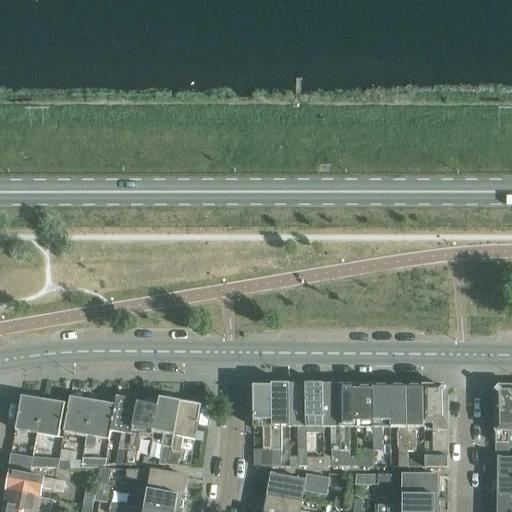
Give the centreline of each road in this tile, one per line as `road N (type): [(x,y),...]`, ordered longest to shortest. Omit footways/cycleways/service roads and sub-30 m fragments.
road 1 (secondary): [(511,192),(0,192)]
road 2 (tertiary): [(0,362),(75,349),(235,351)]
road 3 (tertiary): [(235,351),(465,355)]
road 4 (residential): [(221,511),(235,351)]
road 5 (residential): [(464,511),(465,355)]
